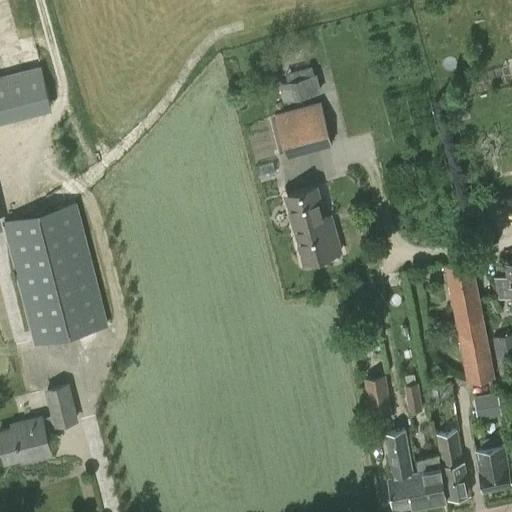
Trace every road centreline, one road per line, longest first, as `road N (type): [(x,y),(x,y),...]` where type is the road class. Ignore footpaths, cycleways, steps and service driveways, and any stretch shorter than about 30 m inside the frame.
road 1 (track): [(83,187),(53,177),(38,131),(63,95),(38,0)]
road 2 (residential): [(511,241),(387,260)]
